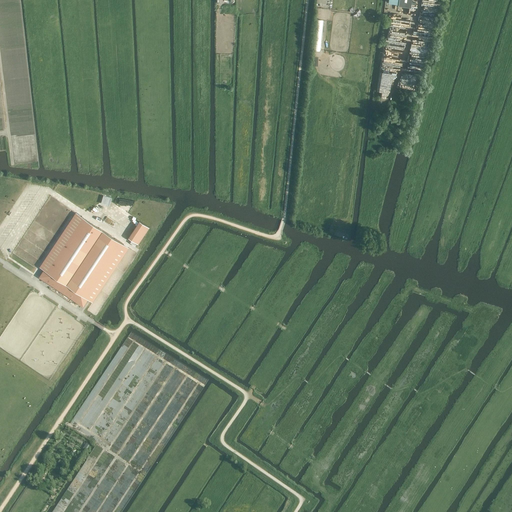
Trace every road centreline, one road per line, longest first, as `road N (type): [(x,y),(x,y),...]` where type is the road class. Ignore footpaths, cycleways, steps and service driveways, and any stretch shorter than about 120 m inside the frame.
road 1 (unknown): [(123,317),(122,301),(188,212),(277,231),(305,0)]
road 2 (unknown): [(300,511),(308,498),(228,439),(254,394),(134,319),(123,317),(111,333)]
road 3 (track): [(291,332),(163,250)]
